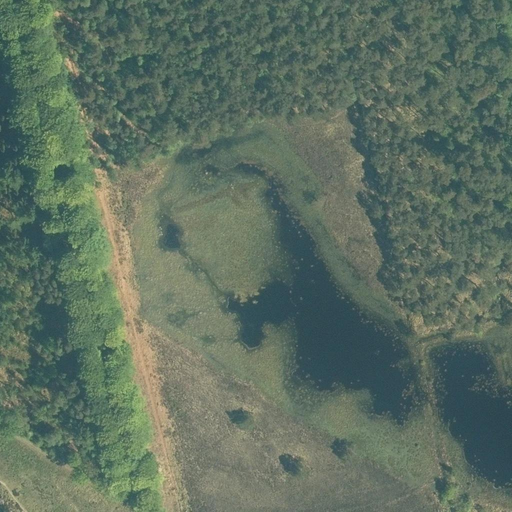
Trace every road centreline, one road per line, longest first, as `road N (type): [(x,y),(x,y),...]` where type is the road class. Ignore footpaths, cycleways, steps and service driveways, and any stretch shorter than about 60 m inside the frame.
road 1 (track): [(132,482),(13,0)]
road 2 (track): [(0,427),(108,493),(123,494),(132,482)]
